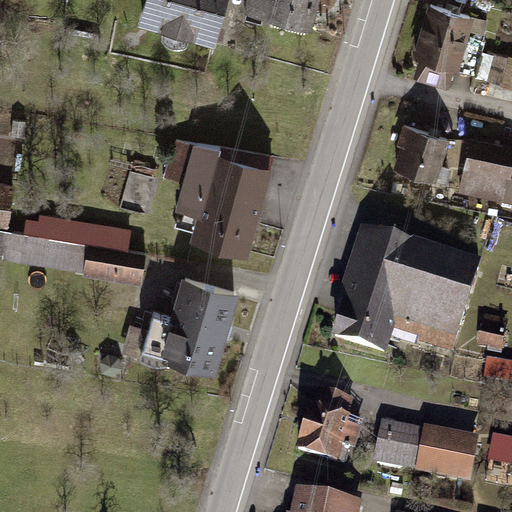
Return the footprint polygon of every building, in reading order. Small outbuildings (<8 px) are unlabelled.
[(226,0),(149,0),(143,21),(215,41),(226,0)] [(318,0),(251,0),(248,10),(311,27),(318,0)] [(474,15),(432,3),(416,57),(458,69),(468,35),(474,15)] [(468,35),(458,69),(477,75),(487,41),(468,35)] [(511,57),(495,52),(487,79),(503,84),(511,57)] [(511,57),(503,84),(502,85),(511,87),(511,56),(511,57)] [(450,138),(406,124),(400,143),(404,145),(397,168),(436,181),(450,138)] [(511,147),(472,138),(465,167),(510,178),(507,189),(511,189),(511,147)] [(168,176),(187,181),(198,142),(178,139),(168,176)] [(187,181),(184,193),(208,200),(219,156),(222,146),(198,142),(187,181)] [(222,146),(219,156),(269,169),(273,155),(222,146)] [(208,200),(258,213),(269,169),(219,156),(208,200)] [(248,251),(258,213),(208,200),(184,193),(181,204),(187,206),(182,225),(198,229),(196,237),(248,251)] [(129,250),(133,230),(92,223),(89,242),(92,243),(129,250)] [(9,252),(88,267),(92,243),(89,242),(13,229),(9,252)] [(398,318),(395,326),(422,335),(420,341),(456,352),(483,269),(370,233),(348,302),(398,318)] [(129,250),(92,243),(88,267),(104,270),(103,274),(142,281),(147,253),(129,250)] [(237,292),(187,277),(175,316),(155,311),(144,348),(215,368),(224,336),(227,337),(231,324),(228,323),(237,292)] [(398,318),(348,302),(336,338),(386,354),(395,326),(398,318)] [(508,331),(485,326),(481,345),(504,349),(508,331)] [(317,406),(349,417),(354,401),(322,390),(317,406)] [(317,406),(314,405),(299,450),(338,463),(343,448),(350,450),(358,428),(350,425),(353,418),(349,417),(317,406)] [(424,469),(431,433),(384,424),(377,460),(424,469)] [(470,478),(477,442),(431,433),(424,469),(470,478)] [(511,440),(497,438),(493,459),(511,462),(511,440)] [(358,511),(359,506),(301,495),(297,511),(358,511)]
